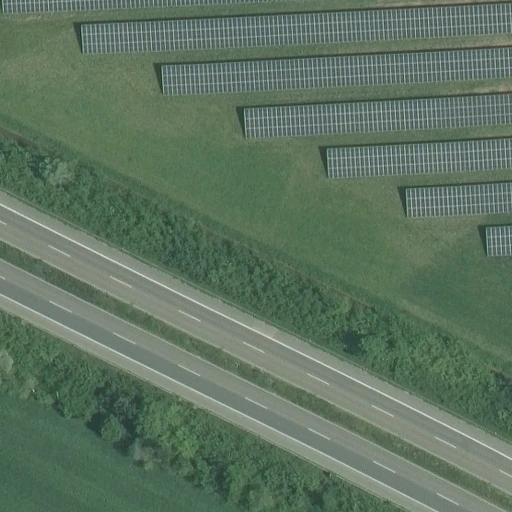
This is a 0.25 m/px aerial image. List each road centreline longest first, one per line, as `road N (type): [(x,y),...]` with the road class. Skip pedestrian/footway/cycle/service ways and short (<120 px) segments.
road 1 (motorway): [(511,473),(262,339),(0,222)]
road 2 (motorway): [(0,286),(436,511)]
